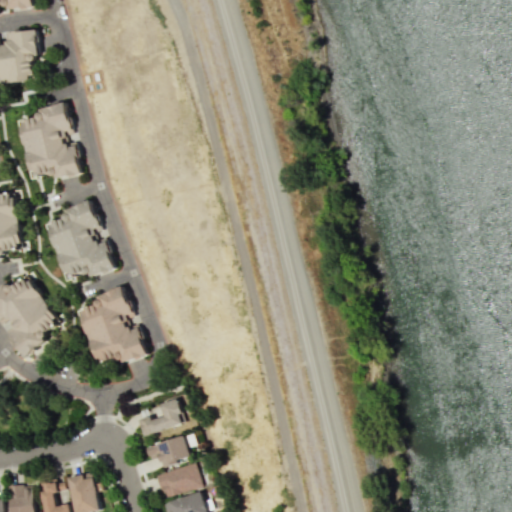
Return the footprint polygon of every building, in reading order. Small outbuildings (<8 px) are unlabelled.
[(15,7),(5,10),(5,11),(3,12),(2,10),(1,5),(0,5),(0,0),(45,0),(46,1),(44,2),(46,7),(41,8),(42,9),(23,14),(21,9),(20,10),(19,10),(18,10),(17,10),(17,9),(16,9),(16,8),(15,7)] [(38,82),(29,83),(29,84),(21,85),(21,84),(11,86),(2,87),(0,87),(0,38),(4,38),(5,46),(15,45),(14,37),(22,36),(22,35),(39,33),(39,34),(45,33),(45,38),(46,38),(49,57),(43,58),(44,58),(44,59),(44,60),(44,61),(44,62),(43,62),(43,63),(42,63),(42,64),(41,64),(40,64),(42,74),(43,74),(44,77),(37,78),(38,82)] [(30,145),(29,146),(27,137),(28,137),(26,129),(30,128),(28,121),(31,120),(32,122),(42,119),(42,118),(42,117),(42,116),(43,115),(44,115),(44,114),(45,114),(45,115),(46,115),(45,109),(64,105),(64,106),(69,104),(70,110),(71,110),(75,127),(77,134),(69,136),(71,146),(79,144),(81,151),(85,168),(84,169),(85,174),(80,175),(81,176),(62,181),(60,175),(60,176),(59,176),(58,176),(57,176),(56,176),(56,175),(55,175),(55,174),(54,173),(44,175),(44,177),(42,178),(41,176),(40,171),(36,172),(34,164),(32,155),(30,145)] [(0,194),(8,193),(8,192),(11,191),(11,193),(12,198),(16,197),(17,206),(18,206),(19,214),(18,215),(20,224),(21,224),(22,233),(21,233),(22,241),(18,242),(20,249),(17,249),(16,248),(6,249),(6,250),(6,251),(6,252),(5,252),(5,253),(4,253),(4,254),(3,254),(2,254),(1,254),(1,253),(2,259),(0,259),(0,194)] [(62,245),(61,245),(58,237),(55,229),(59,228),(57,221),(59,220),(60,222),(70,218),(70,217),(69,216),(69,215),(70,215),(70,214),(70,213),(71,213),(72,213),(72,212),(73,212),(74,213),(72,207),(90,200),(90,201),(95,199),(97,205),(98,204),(104,221),(106,228),(99,231),(102,240),(110,237),(112,244),(113,244),(119,261),(118,261),(120,266),(115,268),(116,269),(98,276),(96,271),(95,271),(95,272),(94,272),(93,272),(92,272),(91,272),(91,271),(90,271),(90,270),(89,269),(79,273),(80,274),(77,275),(77,274),(75,269),(71,270),(68,262),(67,263),(64,254),(65,254),(62,245)] [(23,274),(24,276),(27,280),(30,277),(35,284),(36,284),(41,291),(40,291),(46,299),(47,299),(52,306),(57,313),(53,315),(58,321),(55,322),(54,321),(46,328),(46,329),(47,329),(47,330),(47,331),(47,332),(46,332),(46,333),(45,333),(45,334),(44,334),(47,338),(32,350),(31,349),(27,352),(24,348),(23,348),(12,335),(13,334),(8,328),(15,323),(9,315),(2,320),(0,317),(0,282),(3,280),(6,284),(7,284),(7,283),(8,283),(8,282),(9,282),(10,282),(11,282),(12,282),(12,283),(13,284),(21,277),(20,276),(23,274)] [(95,333),(94,334),(91,325),(92,325),(89,317),(92,316),(90,309),(93,308),(93,310),(103,306),(103,305),(103,304),(103,303),(103,302),(104,302),(104,301),(105,301),(106,301),(107,301),(105,295),(123,289),(128,288),(130,293),(131,293),(137,309),(140,316),(132,319),(136,329),(143,326),(146,333),(153,349),(151,349),(153,355),(149,357),(131,364),(129,359),(128,359),(128,360),(127,360),(126,360),(125,360),(124,360),(124,359),(123,359),(123,358),(123,357),(113,361),(113,363),(111,364),(110,362),(108,357),(104,359),(101,351),(98,343),(95,333)] [(186,423),(179,398),(161,403),(165,416),(153,419),(152,416),(138,420),(143,435),(186,423)] [(191,457),(185,436),(146,447),(150,459),(161,456),(163,465),(191,457)] [(158,474),(165,498),(203,487),(196,463),(158,474)] [(76,511),(92,511),(101,510),(94,477),(85,479),(84,473),(69,477),(76,511)] [(46,511),(71,511),(70,503),(56,506),(54,491),(65,489),(64,480),(42,484),(46,511)] [(9,486),(10,511),(34,511),(34,485),(9,486)] [(168,511),(208,511),(202,491),(165,503),(168,511)]
